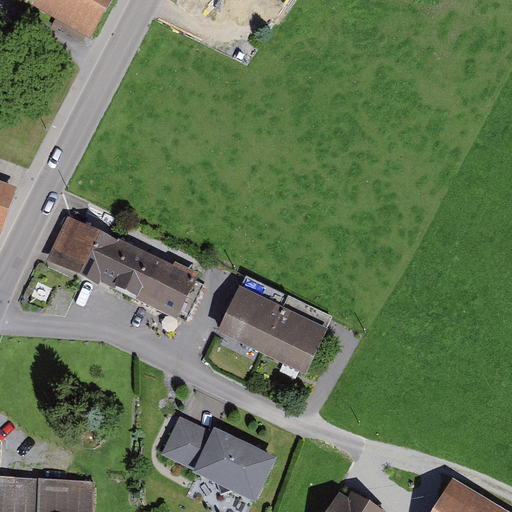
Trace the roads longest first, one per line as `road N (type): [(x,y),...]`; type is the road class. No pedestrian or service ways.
road 1 (residential): [(511,495),(439,463),(303,425),(101,333),(0,320)]
road 2 (tertiary): [(145,0),(0,288)]
